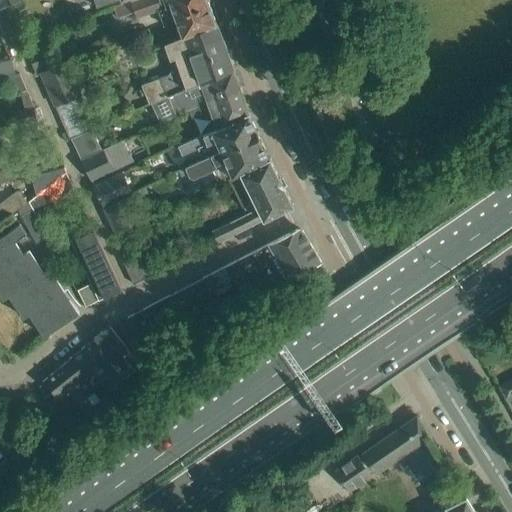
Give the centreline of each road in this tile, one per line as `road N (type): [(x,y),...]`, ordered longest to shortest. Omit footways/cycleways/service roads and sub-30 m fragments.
road 1 (motorway): [(511,211),(82,511)]
road 2 (motorway): [(150,511),(511,263)]
road 3 (residential): [(332,196),(100,314),(0,379)]
road 4 (secondary): [(511,495),(332,196)]
road 5 (secondary): [(332,196),(246,0)]
